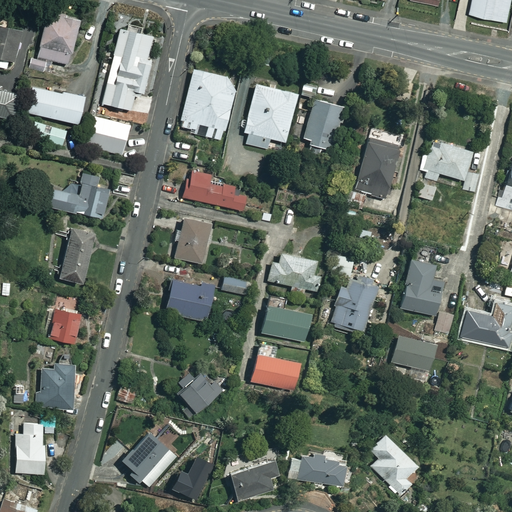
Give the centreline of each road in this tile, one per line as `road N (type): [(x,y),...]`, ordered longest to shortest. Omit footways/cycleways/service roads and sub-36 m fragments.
road 1 (residential): [(66,511),(189,0)]
road 2 (tertiary): [(511,66),(217,0)]
